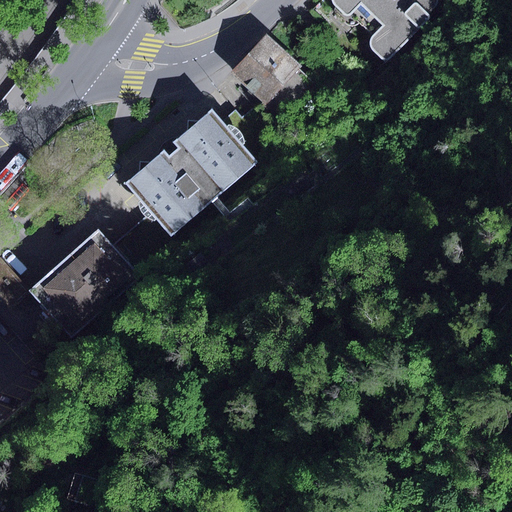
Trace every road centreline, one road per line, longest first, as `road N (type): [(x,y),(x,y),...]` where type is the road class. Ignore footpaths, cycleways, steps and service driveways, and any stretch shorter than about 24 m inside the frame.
road 1 (residential): [(90,47),(138,67),(188,63),(281,0)]
road 2 (residential): [(0,163),(90,47)]
